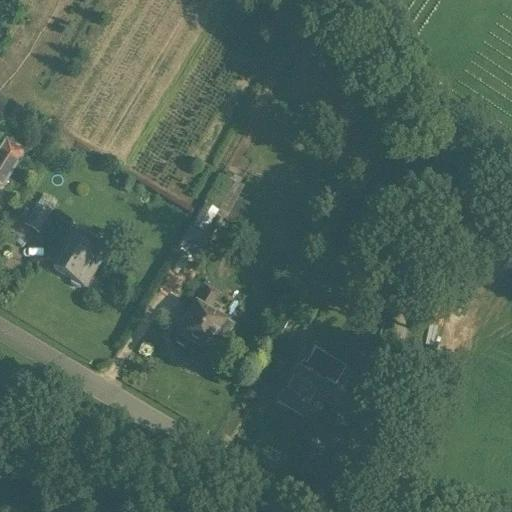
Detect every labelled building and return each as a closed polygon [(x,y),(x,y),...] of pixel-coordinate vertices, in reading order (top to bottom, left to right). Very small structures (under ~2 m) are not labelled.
[(434,74),(422,67),(419,74),(430,81),(434,74)] [(16,109),(7,124),(20,132),(29,117),(16,109)] [(60,134),(53,146),(69,155),(76,144),(60,134)] [(6,141),(0,150),(0,181),(4,184),(23,151),(6,141)] [(125,182),(120,190),(127,194),(132,186),(125,182)] [(41,197),(24,226),(37,234),(54,206),(41,197)] [(179,245),(199,256),(211,236),(192,224),(179,245)] [(71,238),(52,269),(70,280),(71,284),(76,287),(80,286),(82,287),(106,248),(80,232),(75,241),(71,238)] [(210,281),(174,342),(203,360),(211,346),(218,351),(220,347),(227,351),(233,341),(226,337),(232,328),(207,313),(222,288),(210,281)] [(350,350),(360,356),(369,343),(358,336),(350,350)] [(302,362),(277,403),(303,419),(326,381),(334,386),(345,368),(326,356),(327,354),(314,346),(309,354),(311,355),(305,364),(302,362)]
